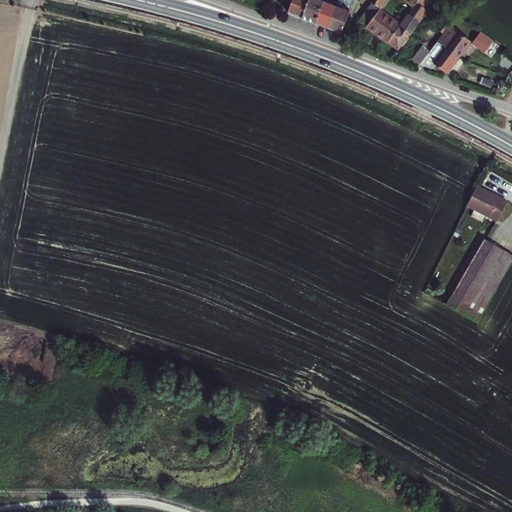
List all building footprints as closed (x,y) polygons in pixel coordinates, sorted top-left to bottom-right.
[(293,0),(289,13),(302,19),(309,0),(293,0)] [(316,23),(324,0),(309,0),(302,19),(316,23)] [(324,0),(316,23),(329,28),(339,0),(331,0),(331,2),(326,0),(324,0)] [(339,0),(329,28),(341,32),(342,29),(350,10),(343,7),(346,0),(339,0)] [(360,21),(365,24),(377,9),(379,7),(373,3),(371,1),(358,19),(360,21)] [(399,25),(377,9),(365,24),(388,40),(399,25)] [(409,12),(399,25),(409,32),(421,18),(416,14),(415,16),(409,12)] [(394,52),(409,32),(399,25),(388,40),(385,44),(394,52)] [(441,36),(436,41),(456,57),(469,42),(458,33),(449,43),(441,36)] [(490,38),(484,33),(475,45),(481,50),(490,38)] [(417,65),(430,69),(434,63),(444,71),(456,57),(436,41),(417,65)] [(507,192),(478,177),(468,196),(497,211),(507,192)] [(511,255),(511,243),(487,230),(449,297),(480,314),(511,255)]
